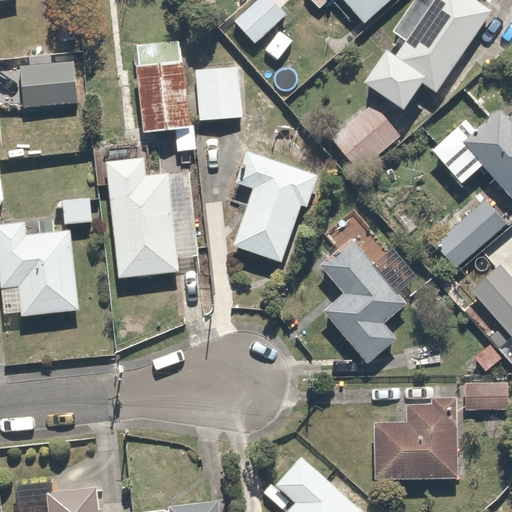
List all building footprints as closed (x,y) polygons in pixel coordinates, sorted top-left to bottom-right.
[(18,0),(0,0),(1,13),(19,13),(18,0)] [(292,11),(283,0),(262,0),(238,21),(256,42),(292,11)] [(393,0),(343,0),(365,23),(393,0)] [(439,96),(493,12),(474,0),(432,0),(398,60),(389,52),(365,83),(407,117),(426,91),(439,96)] [(80,63),(59,64),(59,53),(48,53),(48,37),(19,39),(20,56),(35,56),(36,65),(20,65),(22,107),(82,104),(80,63)] [(268,94),(244,95),(242,61),(196,63),(194,40),(140,42),(144,134),(176,132),(177,154),(200,153),(199,131),(198,121),(245,119),(246,133),(270,132),(268,94)] [(401,140),(373,103),(330,136),(359,173),(401,140)] [(511,198),(511,118),(510,120),(498,111),(477,132),(467,120),(434,152),(463,187),(483,166),(511,198)] [(253,189),(235,248),(284,262),(304,208),(312,212),(319,174),(249,153),(237,188),(253,189)] [(121,280),(180,273),(170,172),(148,174),(146,159),(109,165),(121,280)] [(66,212),(66,228),(95,229),(96,197),(62,196),(61,212),(66,212)] [(511,226),(488,199),(436,242),(460,270),(511,226)] [(27,222),(0,225),(0,255),(4,285),(22,283),(23,319),(79,312),(71,232),(27,233),(27,222)] [(408,306),(355,241),(321,268),(346,296),(325,310),(372,367),(401,341),(388,325),(408,306)] [(511,278),(502,267),(471,292),(511,339),(511,278)] [(460,481),(458,404),(434,400),(437,406),(409,406),(410,424),(377,424),(374,481),(460,481)] [(296,502),(288,511),(361,511),(303,458),(278,490),(296,502)] [(105,511),(104,488),(48,491),(47,511),(105,511)] [(220,511),(220,503),(169,508),(169,511),(220,511)]
